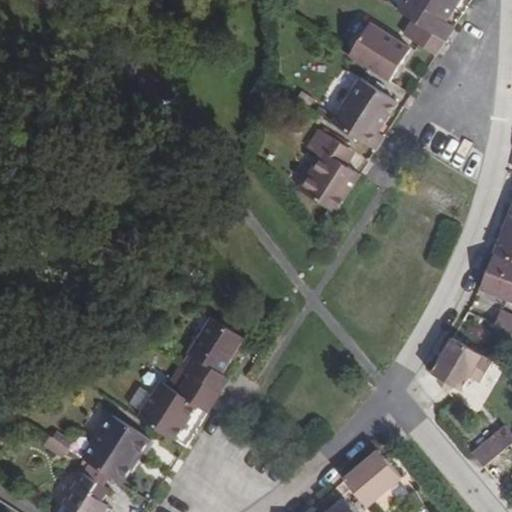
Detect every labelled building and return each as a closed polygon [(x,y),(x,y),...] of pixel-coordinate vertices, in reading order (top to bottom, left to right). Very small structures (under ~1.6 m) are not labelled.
[(405,0),(399,11),(414,21),(445,41),(454,27),(445,22),(453,10),(449,7),(453,0),(405,0)] [(453,0),(449,7),(453,10),(459,0),(453,0)] [(390,83),(413,48),(371,21),(349,56),(390,83)] [(445,41),(414,21),(404,35),(436,55),(445,41)] [(378,133),(397,102),(369,84),(341,128),(375,150),(384,137),(378,133)] [(336,212),(360,174),(346,165),(339,161),(348,148),(320,130),(308,148),(322,157),(300,190),(336,212)] [(348,148),(339,161),(346,165),(354,151),(348,148)] [(511,208),(494,253),(511,260),(511,208)] [(511,260),(494,253),(480,288),(511,301),(511,260)] [(511,316),(501,311),(495,325),(511,332),(511,316)] [(197,360),(189,372),(191,373),(221,393),(230,379),(221,374),(244,338),(212,318),(189,354),(197,360)] [(453,338),(432,373),(462,391),(471,377),(481,382),(493,362),(453,338)] [(149,403),(139,417),(175,441),(198,405),(208,412),(221,393),(191,373),(179,392),(163,382),(149,403)] [(134,393),(125,408),(139,417),(149,403),(134,393)] [(112,415),(84,459),(118,481),(138,450),(142,453),(151,439),(112,415)] [(511,434),(505,426),(473,453),(484,467),(511,443),(511,434)] [(138,450),(118,481),(123,484),(142,453),(138,450)] [(379,450),(344,479),(368,507),(402,477),(386,458),(379,450)] [(83,473),(63,505),(69,508),(66,511),(104,511),(105,511),(109,505),(103,501),(110,490),(83,473)] [(355,511),(345,499),(333,509),(328,511),(315,511),(312,508),(307,511),(355,511)]
